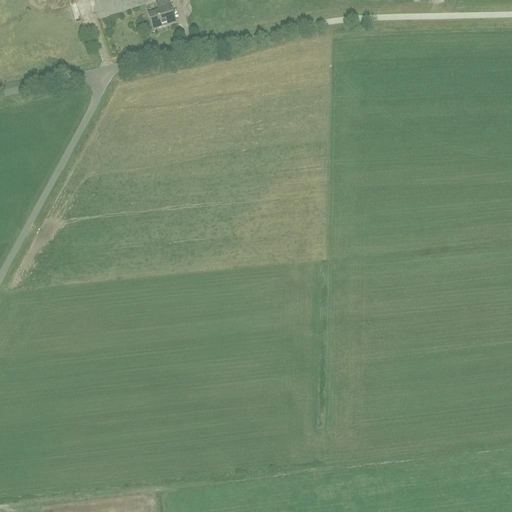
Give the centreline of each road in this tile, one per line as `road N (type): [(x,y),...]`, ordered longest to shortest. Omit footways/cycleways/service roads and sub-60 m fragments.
road 1 (unclassified): [(111,69),(355,22),(511,15)]
road 2 (unclassified): [(0,277),(111,69)]
